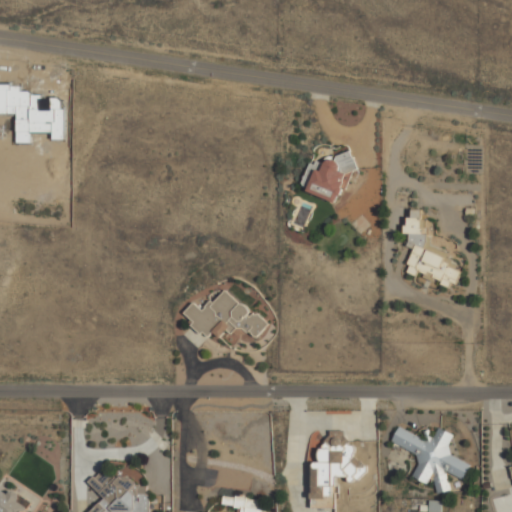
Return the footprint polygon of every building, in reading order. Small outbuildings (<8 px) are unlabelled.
[(337,201),(350,169),(354,171),(359,158),(339,150),(335,159),(327,156),(324,163),(313,159),(302,187),(337,201)] [(425,247),(427,233),(418,232),(423,210),(412,208),(410,218),(406,217),(403,232),(410,234),(407,246),(412,248),(408,272),(423,275),(423,278),(440,281),(440,283),(458,286),(461,268),(443,265),(446,251),(425,247)] [(184,313),(193,321),(191,324),(208,338),(213,332),(220,338),(227,330),(233,335),(241,326),(256,338),(269,323),(253,310),(253,312),(223,288),(204,311),(193,302),(184,313)] [(398,424),(390,440),(420,454),(412,471),(428,479),(435,465),(461,478),(468,464),(445,453),(454,434),(437,426),(431,439),(398,424)] [(310,434),(311,507),(341,506),(340,475),(364,474),(363,433),(310,434)] [(89,480),(109,464),(148,492),(148,511),(78,511),(101,495),(89,480)] [(3,478),(0,483),(0,511),(28,511),(37,498),(3,478)] [(220,493),(217,511),(266,511),(268,499),(220,493)]
